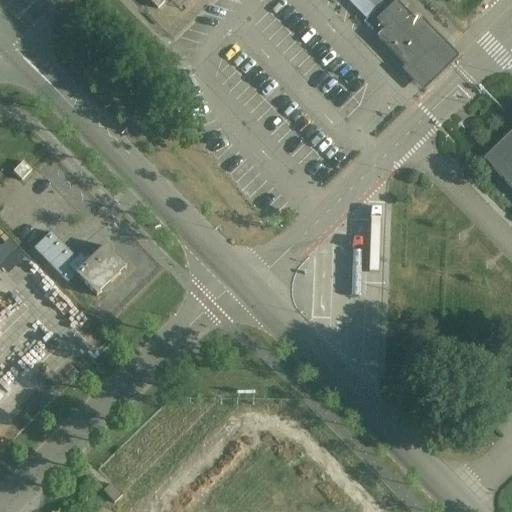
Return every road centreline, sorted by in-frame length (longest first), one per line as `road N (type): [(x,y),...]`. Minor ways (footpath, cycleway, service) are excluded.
road 1 (residential): [(246,282),(0,34)]
road 2 (residential): [(0,510),(208,306),(246,282)]
road 3 (residential): [(470,511),(246,282)]
road 4 (unknown): [(327,212),(228,102),(229,58),(247,23)]
road 5 (unknown): [(247,23),(383,158)]
road 6 (unknown): [(302,0),(347,28),(431,112)]
